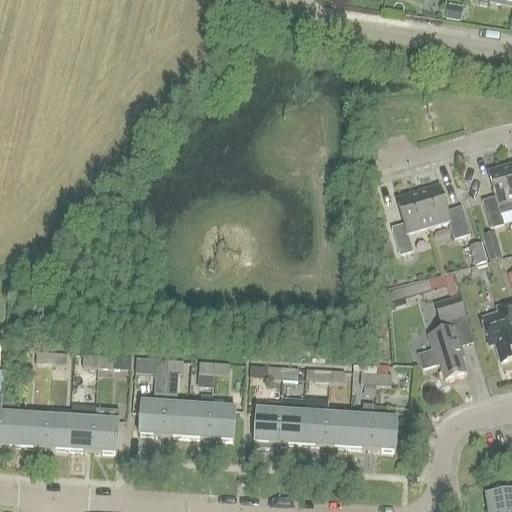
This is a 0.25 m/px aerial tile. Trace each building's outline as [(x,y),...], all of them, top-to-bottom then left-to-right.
[(511,0),(490,0),(490,5),(511,9),(511,0)] [(445,22),(460,25),(463,9),(447,7),(445,22)] [(495,201),(483,204),(491,232),(504,228),(501,217),(511,213),(511,178),(509,169),(488,175),(495,201)] [(418,196),(428,232),(449,226),(454,243),(470,238),(462,210),(447,215),(439,189),(418,196)] [(428,232),(418,196),(396,202),(404,228),(391,231),(400,259),(413,255),(408,238),(428,232)] [(494,234),(482,238),(490,264),(502,260),(494,234)] [(480,245),(468,249),(474,268),(486,265),(480,245)] [(451,277),(443,279),(450,304),(458,301),(451,277)] [(435,308),(441,327),(464,320),(458,301),(450,304),(435,308)] [(500,366),(511,362),(511,306),(496,311),(497,312),(502,311),(506,323),(483,330),(489,349),(495,348),(500,366)] [(455,331),(428,339),(433,354),(418,358),(423,373),(440,368),(445,383),(466,377),(461,361),(464,360),(455,331)] [(6,354),(6,365),(20,366),(21,355),(6,354)] [(36,356),(36,368),(51,369),(52,357),(36,356)] [(52,357),(51,369),(66,370),(67,358),(52,357)] [(83,359),(82,371),(97,372),(98,360),(83,359)] [(98,360),(97,372),(112,373),(113,361),(98,360)] [(157,375),(156,397),(165,398),(166,375),(169,375),(170,364),(167,364),(157,364),(157,375)] [(170,364),(169,375),(182,376),(182,365),(170,364)] [(199,377),(215,378),(216,367),(199,366),(199,377)] [(229,368),(216,367),(215,378),(229,379),(229,368)] [(268,382),(282,382),(282,371),(268,370),(268,382)] [(297,383),(298,372),(282,371),(282,382),(297,383)] [(314,384),(328,385),(329,374),(315,373),(314,384)] [(345,376),(329,374),(328,385),(344,386),(345,376)] [(361,387),(375,388),(376,378),(361,377),(361,387)] [(391,389),(392,379),(376,378),(375,388),(391,389)] [(164,440),(188,441),(190,409),(177,408),(178,399),(168,398),(167,408),(164,440)] [(188,441),(211,443),(214,401),(212,401),(212,399),(200,398),(199,410),(190,409),(188,441)] [(167,408),(164,407),(165,400),(153,399),(152,407),(144,406),(141,438),(164,440),(167,408)] [(214,401),(211,443),(234,444),(236,412),(223,411),(224,402),(214,401)] [(3,417),(1,450),(24,451),(26,419),(14,418),(15,404),(2,403),(1,417),(3,417)] [(304,417),(302,450),(325,452),(328,418),(328,409),(328,406),(305,405),(304,417)] [(256,414),(254,447),(254,452),(268,453),(269,448),(277,449),(281,449),(284,416),(279,415),(279,406),(268,406),(268,415),(256,414)] [(351,420),(348,453),(371,454),(373,421),(374,409),(374,408),(362,408),(362,421),(351,420)] [(328,418),(325,452),(348,453),(351,420),(339,419),(339,410),(328,409),(328,418)] [(373,421),(371,454),(395,456),(397,423),(385,422),(386,410),(374,409),(373,421)] [(96,423),(94,456),(116,457),(119,414),(95,412),(94,423),(96,423)] [(284,416),(281,449),(302,450),(304,417),(284,416)] [(26,419),(24,451),(47,453),(50,420),(26,419)] [(50,420),(47,453),(71,454),(73,422),(50,420)] [(73,422),(71,454),(94,456),(96,423),(94,423),(73,422)] [(489,511),(511,511),(511,492),(487,496),(489,511)]
